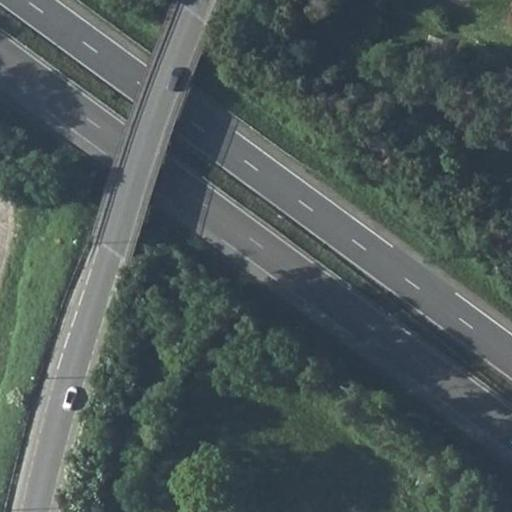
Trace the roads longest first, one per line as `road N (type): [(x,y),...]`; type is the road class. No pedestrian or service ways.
road 1 (trunk): [(0,54),(511,431)]
road 2 (trunk): [(511,357),(26,0)]
road 3 (tertiary): [(39,511),(109,253),(199,0)]
